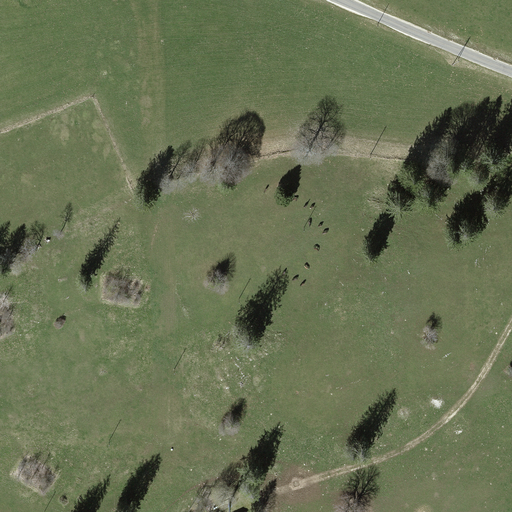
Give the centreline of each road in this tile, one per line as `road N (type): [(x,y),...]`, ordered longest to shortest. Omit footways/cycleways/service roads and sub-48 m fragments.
road 1 (track): [(264,495),(378,464),(413,446),(469,401),(511,329)]
road 2 (unclassified): [(511,69),(342,0)]
